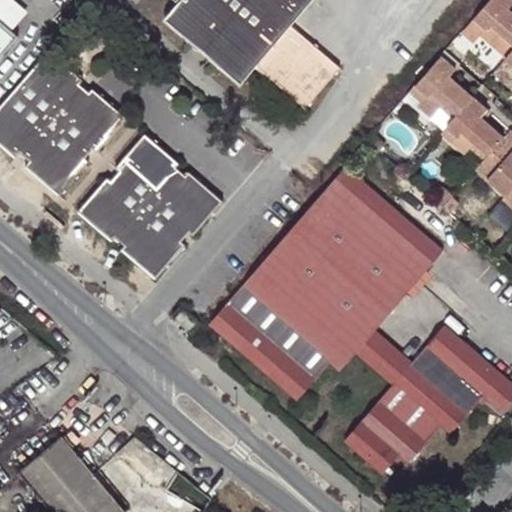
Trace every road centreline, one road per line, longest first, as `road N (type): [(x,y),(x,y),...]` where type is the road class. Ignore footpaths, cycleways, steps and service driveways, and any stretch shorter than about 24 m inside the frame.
road 1 (tertiary): [(345,511),(57,275),(29,267)]
road 2 (tertiary): [(29,267),(45,298),(297,511)]
